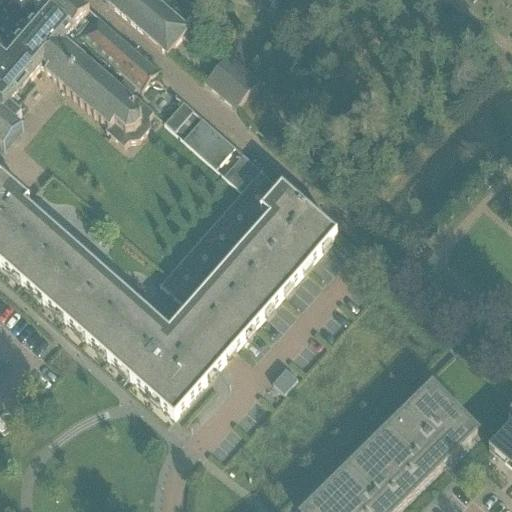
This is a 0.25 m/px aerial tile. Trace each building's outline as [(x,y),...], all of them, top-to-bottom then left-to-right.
[(71,39),(90,18),(69,0),(8,0),(22,11),(29,4),(44,17),(71,39)] [(98,0),(167,60),(182,42),(190,49),(198,39),(153,0),(98,0)] [(28,35),(10,58),(36,80),(42,73),(53,83),(60,89),(59,90),(60,91),(61,90),(66,95),(66,96),(67,97),(68,96),(74,101),(73,102),(74,103),(75,102),(81,108),(81,109),(82,108),(88,114),(87,115),(88,116),(89,115),(95,120),(94,120),(96,122),(96,121),(102,125),(101,126),(102,128),(103,127),(109,132),(108,132),(109,133),(106,136),(125,152),(129,148),(140,147),(150,136),(150,123),(154,119),(136,102),(135,104),(134,103),(132,105),(126,100),(128,99),(126,97),(125,99),(120,94),(121,93),(119,91),(118,92),(112,87),(113,86),(112,85),(111,86),(106,81),(107,80),(105,78),(103,79),(98,75),(99,73),(98,73),(97,74),(91,69),(92,67),(92,66),(91,67),(85,63),(86,62),(85,61),(84,62),(66,45),(71,39),(44,17),(34,28),(28,35)] [(143,98),(160,79),(98,24),(81,43),(143,98)] [(0,106),(18,122),(21,120),(10,111),(36,80),(10,58),(0,49),(0,106)] [(260,86),(229,59),(205,87),(236,114),(260,86)] [(0,151),(1,153),(20,131),(15,126),(18,122),(0,106),(0,151)] [(183,107),(164,128),(175,137),(193,116),(183,107)] [(68,142),(83,125),(72,116),(57,133),(68,142)] [(194,132),(183,145),(198,159),(218,138),(211,131),(202,124),(194,132)] [(218,138),(198,159),(216,174),(235,153),(233,151),(218,138)] [(261,178),(262,177),(243,160),(224,181),(242,198),(261,178)] [(0,181),(0,267),(174,422),(335,240),(282,193),(280,195),(261,178),(242,198),(160,291),(183,310),(163,331),(25,209),(28,205),(1,181),(0,181)] [(427,258),(418,268),(427,276),(436,266),(427,258)] [(286,374),(272,390),(284,400),(298,385),(286,374)] [(474,442),(478,439),(433,393),(312,511),(403,511),(443,473),(474,442)] [(511,420),(511,430),(489,456),(502,467),(511,475),(511,415),(510,419),(511,420)]
